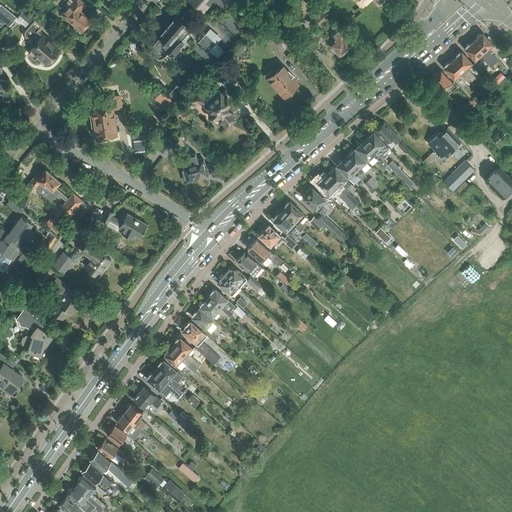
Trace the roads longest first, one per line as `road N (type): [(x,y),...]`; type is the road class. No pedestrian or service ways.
road 1 (primary): [(6,511),(209,237)]
road 2 (primary): [(231,214),(485,1)]
road 3 (track): [(244,511),(328,398),(459,263)]
road 4 (primary): [(458,0),(231,214)]
road 5 (residential): [(209,237),(111,171),(21,134)]
road 6 (residential): [(21,134),(145,0)]
